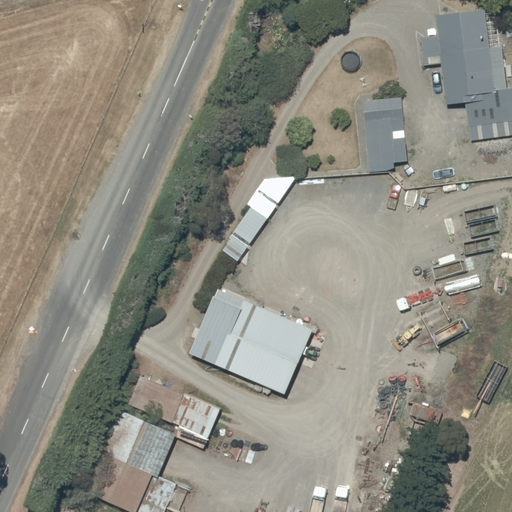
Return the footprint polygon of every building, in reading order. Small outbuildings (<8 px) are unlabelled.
[(488,31),(486,10),(438,15),(441,36),(423,38),(427,66),(443,64),(448,105),(467,102),(472,140),(511,135),(511,88),(508,89),(501,30),(488,31)] [(409,161),(406,97),(366,100),(370,171),(396,170),(395,162),(409,161)] [(270,216),(253,206),(226,251),(243,262),(270,216)] [(313,330),(219,289),(191,353),(285,394),(313,330)] [(188,392),(156,379),(144,374),(132,404),(176,422),(184,425),(179,437),(207,448),(224,407),(188,392)] [(167,511),(169,507),(180,511),(182,511),(192,490),(156,475),(156,474),(160,476),(178,432),(125,409),(106,453),(90,493),(136,511),(167,511)]
